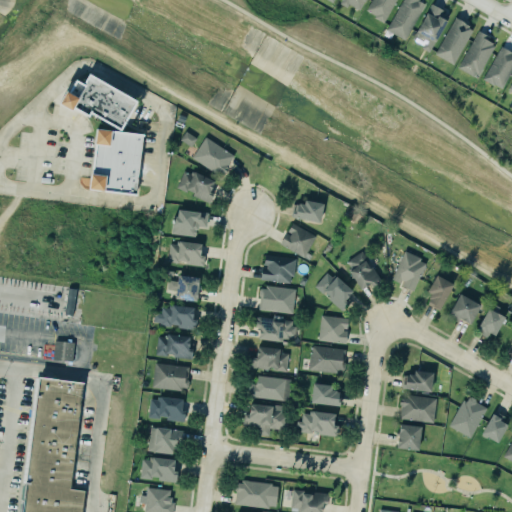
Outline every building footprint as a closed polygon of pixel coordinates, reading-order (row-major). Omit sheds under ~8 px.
[(362,0),(357,10),(347,3),(345,7),(337,2),(338,0),(362,0)] [(384,22),(395,0),(370,0),(365,11),(384,22)] [(423,3),(418,0),(399,0),(384,28),(403,39),(423,3)] [(432,50),(448,13),(429,5),(412,42),(432,50)] [(453,15),(467,23),(466,26),(471,29),(451,64),(432,53),(453,15)] [(495,41),(475,32),(459,68),(479,77),(495,41)] [(483,80),(503,89),(511,68),(511,51),(499,45),(483,80)] [(56,101),(69,108),(71,106),(87,115),(88,112),(118,128),(134,100),(86,72),(81,82),(73,77),(66,89),(64,88),(56,101)] [(94,127),(141,133),(133,194),(86,188),(94,127)] [(180,140),(188,145),(193,136),(185,131),(180,140)] [(189,157),(203,136),(232,154),(226,164),(227,166),(220,177),(189,157)] [(184,168),(176,187),(209,202),(213,194),(209,192),(214,182),(184,168)] [(320,221),(322,202),(303,200),(303,204),(293,203),(292,218),(320,221)] [(206,212),(204,226),(196,225),(195,233),(193,233),(193,235),(169,232),(171,218),(172,219),(172,215),(175,215),(176,208),(198,211),(198,215),(200,216),(201,211),(206,212)] [(285,232),(279,245),(305,256),(314,234),(291,224),(287,233),(285,232)] [(200,243),(168,241),(167,262),(203,264),(204,255),(200,254),(200,243)] [(402,249),(419,257),(417,260),(423,262),(411,291),(397,284),(398,282),(389,278),(402,249)] [(379,281),(363,251),(344,261),(360,291),(379,281)] [(262,253),(295,257),(293,276),(289,276),(288,283),(257,279),(259,265),(261,265),(262,253)] [(339,311),(347,301),(344,298),(352,289),(332,272),(330,275),(324,270),(310,285),(339,311)] [(197,276),(194,299),(173,297),(174,290),(165,288),(167,278),(175,279),(175,273),(197,276)] [(434,273),(451,283),(437,308),(436,308),(436,309),(425,303),(426,300),(427,297),(426,297),(428,292),(425,290),(434,273)] [(294,288),(260,286),(259,310),(293,312),(294,288)] [(76,289),(67,288),(64,314),(72,315),(76,289)] [(443,315),(456,322),(458,318),(468,324),(480,303),(457,291),(443,315)] [(154,312),(153,324),(196,328),(196,319),(192,319),(193,308),(161,305),(160,313),(154,312)] [(477,331),(495,338),(503,315),(486,308),(477,331)] [(348,318),(321,314),(317,339),(344,344),(348,318)] [(293,341),(294,320),(283,320),(283,317),(255,316),(255,328),(258,328),(258,339),(293,341)] [(188,335),(163,332),(163,336),(155,335),(153,354),(189,358),(190,347),(186,347),(188,335)] [(74,361),(74,342),(54,341),(53,360),(74,361)] [(255,345),(280,348),(279,351),(287,352),(284,371),(273,369),(273,366),(267,366),(266,369),(248,366),(249,356),(254,356),(255,345)] [(308,369),(342,373),(344,349),(311,345),(308,369)] [(151,386),(186,391),(189,367),(155,362),(151,386)] [(404,371),(402,389),(431,391),(432,373),(404,371)] [(255,374),(289,378),(286,400),(245,395),(246,382),(253,383),(254,380),(255,380),(255,374)] [(83,489),(80,511),(20,511),(36,377),(81,382),(68,487),(83,489)] [(311,381),(309,401),(338,404),(338,397),(337,397),(337,391),(335,391),(335,389),(331,388),(331,383),(311,381)] [(436,399),(401,394),(398,418),(432,423),(436,399)] [(449,426),(470,437),(486,406),(465,395),(449,426)] [(149,397),(148,419),(184,420),(184,410),(181,409),(181,398),(149,397)] [(242,413),(247,413),(248,402),(271,405),(271,403),(280,404),(279,411),(287,412),(285,429),(268,427),(267,434),(256,433),(257,426),(244,424),(245,419),(242,419),(242,413)] [(310,409),(333,412),(333,416),(332,416),(332,422),(332,423),(336,424),(335,431),(334,431),(335,431),(334,432),(334,433),(334,434),(334,435),(317,433),(317,430),(310,429),(310,432),(298,430),(299,426),(294,426),(295,420),(299,420),(300,412),(308,413),(308,410),(310,410),(310,409)] [(481,434),(496,442),(508,419),(493,410),(481,434)] [(421,426),(398,424),(396,448),(418,450),(421,426)] [(150,426),(147,451),(178,455),(181,430),(150,426)] [(511,461),(511,438),(503,456),(511,461)] [(150,455),(173,458),(171,469),(175,470),(174,481),(156,479),(156,476),(150,475),(149,478),(138,476),(140,458),(147,459),(148,456),(150,456),(150,455)] [(235,480),(233,482),(232,488),(233,491),(232,503),(267,507),(267,505),(274,505),(276,484),(271,484),(271,481),(239,477),(239,481),(235,480)] [(145,486),(168,489),(167,496),(169,496),(169,501),(172,501),(170,511),(149,511),(142,511),(145,486)] [(290,511),(309,511),(324,511),(326,492),(292,490),(290,511)]
